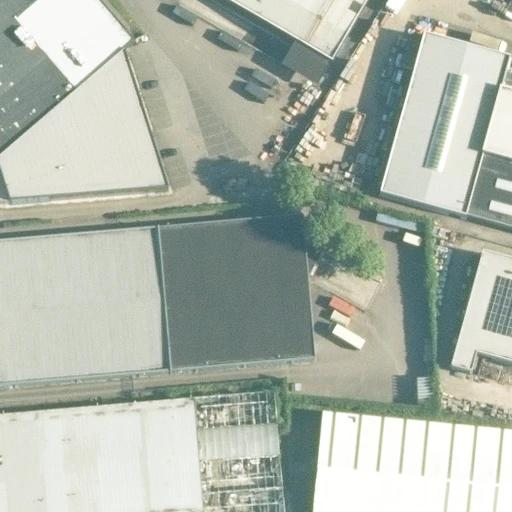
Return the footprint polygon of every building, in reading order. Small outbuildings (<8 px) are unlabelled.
[(0,0),(0,205),(9,205),(167,192),(123,54),(134,45),(95,0),(0,0)] [(219,0),(331,65),(368,0),(219,0)] [(511,231),(511,95),(501,92),(509,61),(425,38),(381,196),(466,219),(511,231)] [(306,283),(321,253),(303,244),(301,219),(0,244),(0,389),(313,363),(306,283)] [(511,263),(482,255),(450,370),(471,376),(476,357),(511,366),(511,263)] [(202,511),(193,403),(1,420),(2,429),(0,428),(0,511),(202,511)] [(511,511),(511,436),(322,417),(312,511),(511,511)]
